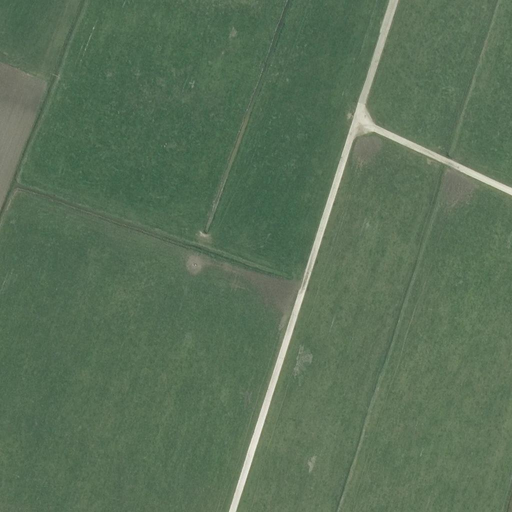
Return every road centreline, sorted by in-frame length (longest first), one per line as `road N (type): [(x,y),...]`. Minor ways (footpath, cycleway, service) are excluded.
road 1 (track): [(232,511),(397,0)]
road 2 (track): [(355,122),(511,192)]
